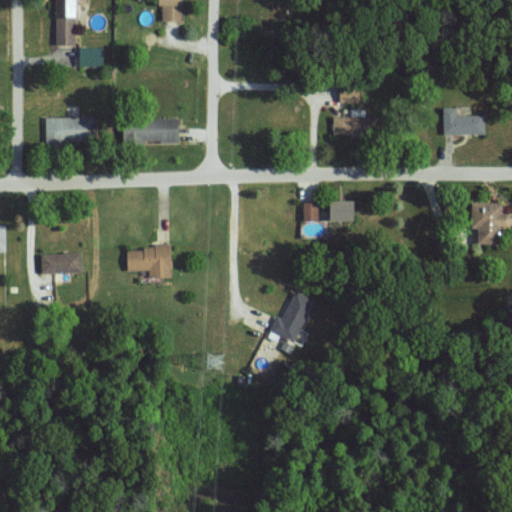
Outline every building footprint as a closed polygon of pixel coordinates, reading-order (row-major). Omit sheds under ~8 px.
[(77,0),(55,0),(55,43),(77,44),(77,0)] [(180,0),(161,0),(162,20),(181,20),(180,0)] [(104,65),(104,46),(80,46),(80,65),(104,65)] [(360,85),(340,86),(341,101),(361,101),(360,85)] [(485,132),(485,114),(457,114),(456,106),(443,107),(444,133),(485,132)] [(333,132),(362,132),(362,115),(333,115),(333,132)] [(46,117),(46,143),(91,142),(91,127),(96,127),(96,116),(46,117)] [(180,141),(179,118),(124,118),(124,142),(180,141)] [(357,220),(357,199),(332,200),(333,220),(357,220)] [(319,220),(319,201),(304,201),(304,220),(319,220)] [(479,242),(502,242),(502,226),(511,226),(511,212),(503,212),(503,203),(472,203),(472,227),(479,227),(479,242)] [(149,276),(172,276),(171,245),(127,246),(128,270),(149,269),(149,276)] [(83,271),(83,251),(41,253),(42,272),(83,271)]
